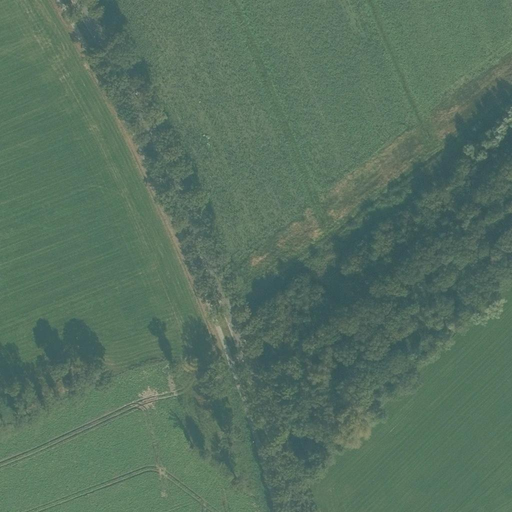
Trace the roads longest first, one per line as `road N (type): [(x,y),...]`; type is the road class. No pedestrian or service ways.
road 1 (unclassified): [(295,511),(189,214),(77,0)]
road 2 (track): [(511,173),(426,259),(255,384)]
